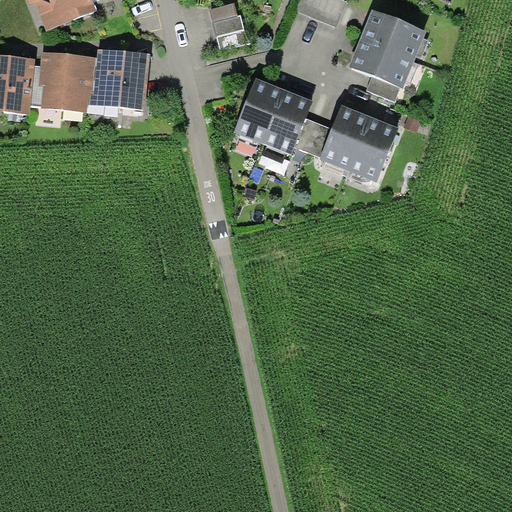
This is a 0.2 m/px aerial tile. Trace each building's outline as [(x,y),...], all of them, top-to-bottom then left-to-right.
[(80,7),(76,0),(27,0),(40,34),(83,18),(80,7)] [(338,0),(302,0),(297,12),(335,28),(345,3),(338,0)] [(241,12),(213,19),(221,52),(249,45),(241,12)] [(374,15),(369,30),(360,50),(352,71),(376,80),(402,91),(424,35),(374,15)] [(89,63),(85,106),(118,109),(117,119),(136,121),(141,60),(89,55),(89,63)] [(85,106),(89,63),(37,58),(36,70),(32,109),(61,112),(61,119),(84,121),(85,106)] [(25,70),(26,62),(0,59),(0,115),(2,115),(1,123),(21,125),(22,108),(25,70)] [(36,70),(25,70),(22,108),(32,109),(36,70)] [(397,104),(402,91),(376,80),(371,93),(397,104)] [(292,156),(312,105),(297,99),(276,91),(255,83),(236,134),(292,156)] [(377,183),(398,134),(385,129),(361,119),(342,111),(321,159),(377,183)]
